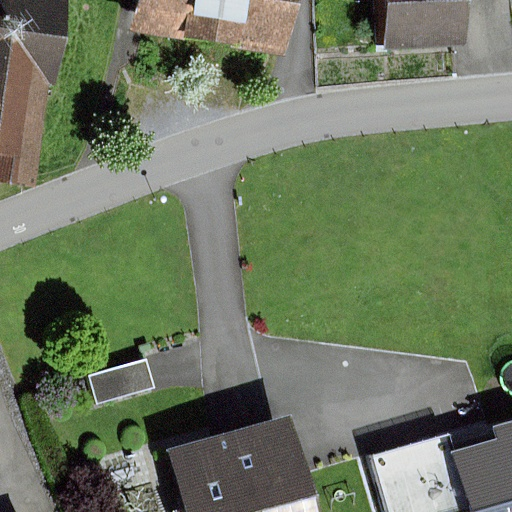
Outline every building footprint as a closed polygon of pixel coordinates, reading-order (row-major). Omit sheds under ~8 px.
[(64,0),(0,0),(0,182),(34,188),(64,0)] [(282,0),(132,0),(127,31),(274,53),(282,0)] [(379,0),(383,47),(468,44),(468,0),(379,0)] [(147,374),(143,361),(88,378),(96,405),(151,388),(147,374)] [(320,511),(293,416),(166,451),(182,507),(171,510),(171,511),(320,511)] [(495,441),(454,452),(470,511),(511,511),(511,423),(492,429),(495,441)] [(470,511),(454,452),(449,436),(372,457),(386,511),(470,511)]
